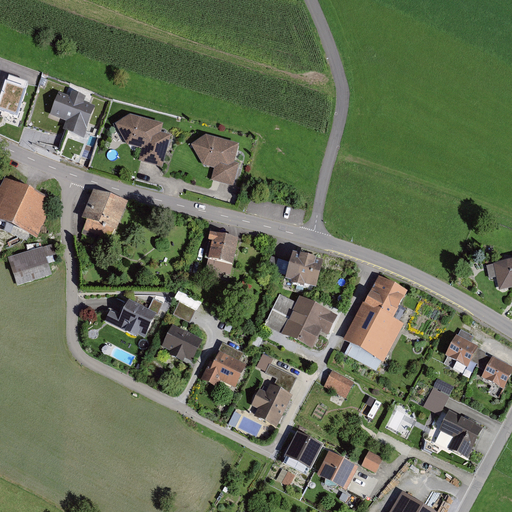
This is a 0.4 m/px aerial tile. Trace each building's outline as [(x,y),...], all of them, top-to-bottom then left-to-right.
[(70,96),(60,92),(51,115),(68,121),(65,129),(67,130),(85,137),(97,106),(86,102),(87,97),(72,91),(70,96)] [(163,124),(131,116),(115,124),(128,145),(143,149),(138,161),(163,168),(172,136),(161,133),(163,124)] [(85,137),(67,130),(63,142),(58,154),(80,163),(89,139),(85,137)] [(239,145),(206,136),(190,145),(203,166),(215,168),(212,181),(233,186),(240,163),(235,161),(239,145)] [(56,202),(6,180),(0,193),(0,220),(40,238),(56,202)] [(128,202),(93,190),(83,218),(88,220),(82,235),(112,246),(128,202)] [(231,275),(239,240),(211,233),(205,259),(208,259),(205,275),(220,278),(221,273),(231,275)] [(54,245),(10,259),(18,284),(51,274),(46,258),(57,254),(54,245)] [(325,261),(294,252),(286,280),(291,282),(291,284),(304,288),(305,286),(317,289),(325,261)] [(289,263),(272,257),(267,269),(285,275),(289,263)] [(511,259),(494,264),(494,265),(487,267),(490,279),(497,278),(499,291),(511,287),(511,259)] [(408,292),(379,276),(344,341),(384,363),(405,325),(393,319),(408,292)] [(243,283),(238,291),(246,295),(251,287),(243,283)] [(280,294),(265,327),(313,350),(321,333),(329,337),(339,316),(300,298),(298,302),(280,294)] [(110,310),(105,322),(137,337),(138,334),(146,338),(158,314),(127,299),(120,315),(110,310)] [(164,304),(154,300),(149,309),(159,314),(164,304)] [(180,303),(174,315),(189,323),(196,310),(180,303)] [(172,326),(162,348),(171,352),(169,356),(183,363),(185,358),(193,362),(203,341),(172,326)] [(461,331),(458,336),(472,343),(475,337),(461,331)] [(263,340),(256,336),(252,345),(259,349),(263,340)] [(458,336),(457,336),(446,357),(468,368),(472,362),(478,349),(479,347),(472,343),(458,336)] [(223,344),(219,351),(241,362),(244,355),(223,344)] [(487,353),(478,349),(472,362),(478,365),(477,368),(486,372),(492,359),(485,356),(487,353)] [(236,388),(247,365),(241,362),(219,351),(218,350),(202,380),(217,388),(221,380),(236,388)] [(274,360),(263,355),(257,368),(267,372),(266,375),(277,380),(274,387),(290,395),(297,379),(270,367),(274,360)] [(511,375),(511,367),(493,357),(492,359),(486,372),(482,378),(504,390),(511,375)] [(281,361),(278,367),(296,375),(299,369),(281,361)] [(333,372),(324,388),(346,399),(354,383),(333,372)] [(445,384),(441,393),(450,397),(454,388),(445,384)] [(276,428),(292,396),(290,395),(274,387),(270,385),(267,392),(260,389),(251,406),(259,409),(255,417),(276,428)] [(433,389),(423,408),(440,417),(450,398),(433,389)] [(376,402),(370,417),(375,420),(381,404),(376,402)] [(483,429),(449,412),(440,431),(457,439),(451,450),(468,459),(483,429)] [(235,413),(229,425),(236,428),(242,416),(235,413)] [(370,452),(362,467),(376,474),(384,459),(370,452)] [(330,453),(318,476),(346,490),(358,467),(330,453)] [(296,478),(288,473),(282,483),(290,488),(296,478)] [(371,491),(367,496),(374,502),(378,497),(371,491)] [(433,511),(404,494),(392,511),(433,511)]
